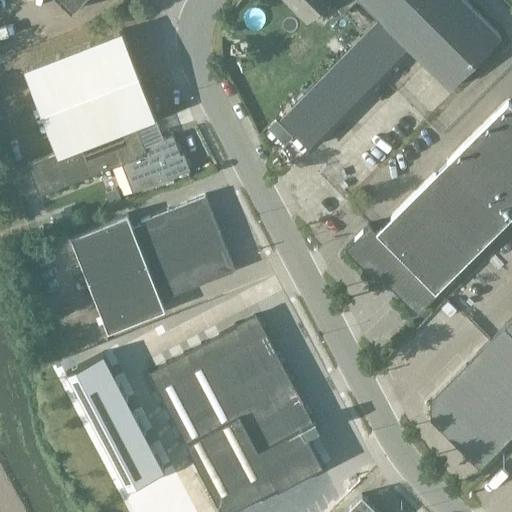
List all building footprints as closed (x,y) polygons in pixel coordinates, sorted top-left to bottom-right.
[(61,0),(71,10),(80,0),(61,0)] [(362,0),(378,16),(411,49),(449,87),(500,35),(465,0),(288,0),(307,18),(325,0),(331,0),(343,11),(354,0),(362,0)] [(26,163),(32,179),(140,136),(135,123),(153,116),(119,29),(21,68),(54,152),(26,163)] [(436,290),(511,214),(511,104),(508,101),(376,230),(369,223),(344,247),(368,272),(368,282),(381,282),(381,279),(382,278),(416,312),(437,292),(436,290)] [(140,136),(32,179),(38,195),(120,163),(131,191),(189,168),(183,152),(179,154),(173,138),(145,149),(140,136)] [(88,282),(219,231),(204,193),(140,219),(141,221),(132,225),(126,212),(70,235),(88,282)] [(233,268),(219,231),(88,282),(107,329),(164,307),(159,294),(168,291),(169,293),(233,268)] [(147,370),(189,449),(222,511),(275,484),(277,488),(322,464),(305,431),(307,429),(305,424),(311,421),(254,314),(147,370)] [(511,315),(504,324),(504,325),(497,333),(496,332),(430,398),(430,417),(478,466),(511,432),(511,315)] [(102,351),(66,370),(128,487),(163,468),(102,351)] [(380,511),(361,492),(341,511),(380,511)]
